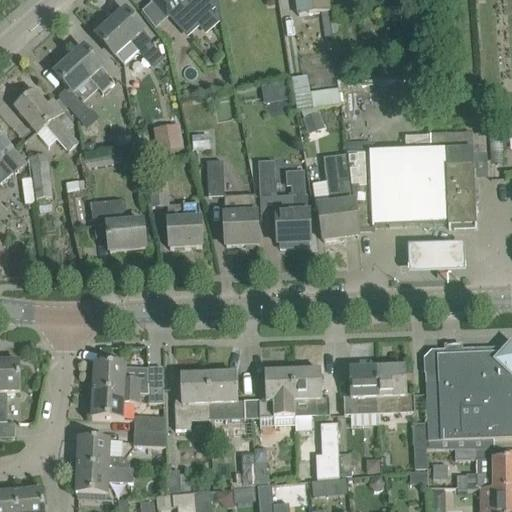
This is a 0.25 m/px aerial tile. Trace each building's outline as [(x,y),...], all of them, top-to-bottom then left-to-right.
[(148,0),(152,5),(154,6),(167,20),(169,18),(171,16),(173,18),(187,33),(207,16),(218,5),(217,0),(148,0)] [(329,13),(327,0),(296,0),(299,17),(329,13)] [(158,50),(138,29),(125,14),(97,39),(115,60),(123,68),(140,54),(147,61),(158,50)] [(68,65),(55,77),(68,91),(59,100),(80,123),(90,114),(83,107),(98,92),(103,97),(115,86),(100,71),(101,70),(97,66),(83,51),(73,61),(68,65)] [(263,86),(265,113),(288,112),(286,84),(263,86)] [(15,105),(15,108),(17,111),(15,112),(28,127),(38,138),(48,129),(59,142),(68,153),(78,146),(72,139),(68,134),(57,121),(64,115),(54,104),(48,110),(35,95),(27,102),(25,100),(21,100),(15,105)] [(304,121),(302,122),(308,137),(325,130),(319,116),(318,116),(304,121)] [(154,129),(155,153),(181,152),(180,127),(154,129)] [(0,186),(1,187),(24,167),(11,151),(13,149),(6,141),(4,143),(0,138),(0,186)] [(372,147),(346,147),(348,159),(351,182),(355,220),(357,240),(358,240),(358,234),(375,233),(374,230),(449,227),(449,232),(477,231),(476,211),(476,173),(475,173),(474,138),(436,139),(432,139),(432,156),(372,159),(372,147)] [(37,203),(51,201),(46,158),(33,160),(37,203)] [(331,209),(319,210),(324,245),(345,242),(345,237),(348,236),(346,221),(355,220),(351,182),(348,159),(324,162),(327,185),(331,209)] [(224,199),(223,165),(207,166),(209,201),(224,200),(226,250),(258,248),(257,217),(256,217),(256,198),(224,199)] [(259,166),(260,200),(276,200),(278,248),(280,248),(280,252),(296,252),(296,247),(310,246),(309,216),(308,216),(308,198),(276,200),(274,165),(259,166)] [(168,209),(167,184),(151,185),(152,210),(168,209),(170,252),(202,251),(200,222),(199,222),(198,208),(168,209)] [(125,226),(123,204),(93,206),(95,230),(108,229),(110,256),(146,253),(143,224),(125,226)] [(413,251),(414,281),(472,279),(471,250),(413,251)] [(427,427),(428,453),(455,453),(455,454),(494,453),(493,442),(511,441),(511,347),(511,348),(509,351),(503,357),(432,360),(425,367),(426,387),(427,427)] [(8,426),(7,397),(20,397),(20,365),(0,365),(0,441),(15,441),(15,426),(8,426)] [(125,384),(126,368),(94,368),(94,395),(149,398),(149,407),(164,407),(163,370),(148,371),(148,385),(147,386),(125,384)] [(316,420),(330,420),(330,402),(323,402),(321,374),(310,375),(309,369),(293,370),(295,421),(316,420)] [(260,430),(295,429),(295,421),(293,370),(276,370),(277,376),(265,376),(266,404),(259,405),(260,423),(260,430)] [(407,399),(406,371),(377,372),(379,418),(415,417),(414,399),(407,399)] [(344,420),(379,418),(377,372),(349,373),(351,401),(344,401),(344,420)] [(238,406),(237,378),(209,379),(210,409),(211,425),(246,423),(246,405),(238,406)] [(176,434),(193,433),(192,425),(211,425),(210,409),(209,379),(181,380),(181,389),(175,389),(175,408),(176,434)] [(140,409),(140,398),(149,398),(94,395),(94,422),(125,422),(125,409),(140,409)] [(165,437),(165,422),(135,421),(135,435),(165,437)] [(427,453),(428,453),(427,427),(423,427),(414,428),(415,473),(424,473),(427,472),(427,454),(427,453)] [(339,481),(337,428),(321,429),(322,460),(328,460),(329,481),(339,481)] [(339,460),(338,428),(337,428),(339,481),(351,480),(350,459),(339,460)] [(166,452),(165,437),(135,435),(134,450),(166,452)] [(134,473),(129,472),(130,467),(124,461),(123,461),(123,445),(79,443),(78,471),(134,473)] [(511,462),(494,463),(494,453),(455,454),(455,464),(477,464),(477,478),(467,478),(467,480),(457,480),(457,492),(467,492),(478,493),(511,492),(511,462)] [(254,488),(267,488),(266,467),(254,468),(254,488)] [(243,489),(254,488),(254,468),(242,468),(243,489)] [(133,487),(134,473),(78,471),(76,497),(109,499),(109,486),(133,487)] [(180,478),(180,474),(170,475),(171,496),(191,495),(191,485),(188,486),(188,478),(180,478)] [(345,483),(312,485),(312,499),(346,497),(345,483)] [(148,485),(136,484),(136,497),(148,497),(148,485)] [(260,511),(273,511),(272,489),(259,490),(260,511)] [(511,511),(511,492),(478,493),(467,492),(457,492),(457,494),(468,494),(468,493),(481,494),(480,511),(511,511)] [(18,511),(44,511),(43,493),(17,496),(18,511)] [(444,511),(445,507),(445,495),(433,495),(433,507),(432,511),(444,511)] [(18,511),(17,496),(0,497),(0,511),(18,511)] [(196,511),(211,511),(210,496),(195,497),(196,511)] [(196,511),(195,497),(157,500),(157,511),(172,511),(173,511),(178,511),(177,511),(196,511)]
